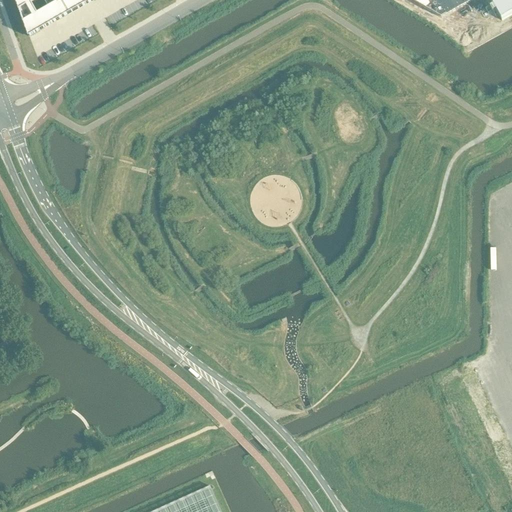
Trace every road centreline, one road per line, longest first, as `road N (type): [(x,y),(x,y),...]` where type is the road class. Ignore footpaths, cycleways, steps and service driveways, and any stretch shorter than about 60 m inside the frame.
road 1 (tertiary): [(138,320),(47,206),(11,115)]
road 2 (tertiary): [(0,143),(26,202),(72,269),(138,320)]
road 3 (tertiary): [(341,511),(287,438),(236,390),(204,374)]
road 4 (unclassified): [(202,0),(44,89)]
road 5 (tertiary): [(204,374),(319,511)]
